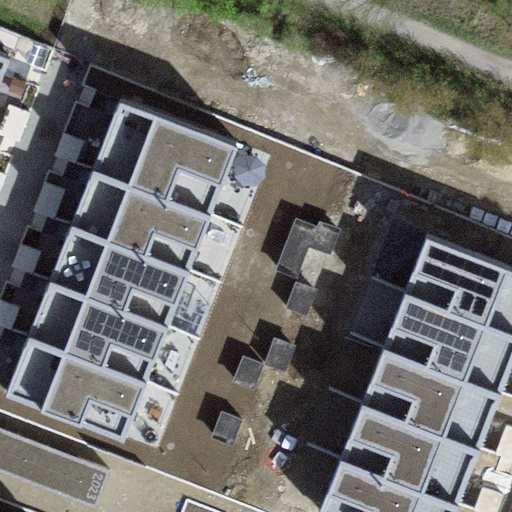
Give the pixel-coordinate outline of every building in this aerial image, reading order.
[(0,75),(9,52),(0,48),(0,75)] [(209,212),(237,140),(120,95),(92,167),(209,212)] [(188,267),(209,212),(92,167),(71,222),(188,267)] [(166,323),(188,267),(71,222),(50,278),(166,323)] [(511,262),(426,230),(404,288),(511,329),(511,262)] [(145,378),(166,323),(50,278),(28,333),(145,378)] [(511,329),(404,288),(383,342),(500,387),(511,356),(511,329)] [(123,435),(145,378),(28,333),(6,390),(123,435)] [(383,342),(361,398),(478,443),(500,387),(383,342)] [(361,398),(340,453),(457,499),(478,443),(361,398)] [(109,471),(0,428),(0,471),(95,508),(109,471)] [(340,453),(317,510),(321,511),(451,511),(457,499),(340,453)]
